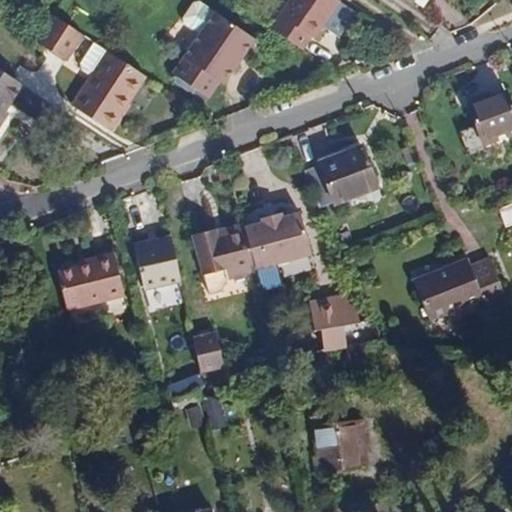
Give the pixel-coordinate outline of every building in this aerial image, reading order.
[(321,0),(289,0),(283,9),(318,32),(333,8),(321,0)] [(314,37),(318,32),(283,9),(270,29),(302,51),(311,36),(314,37)] [(66,59),(83,34),(52,14),(36,39),(66,59)] [(250,38),(213,14),(200,33),(212,41),(237,57),(250,38)] [(212,41),(200,33),(183,59),(198,69),(216,81),(222,72),(226,74),(237,57),(212,41)] [(129,100),(145,75),(106,49),(71,104),(107,126),(125,98),(129,100)] [(216,81),(198,69),(183,59),(173,73),(206,96),(216,81)] [(6,108),(22,83),(0,68),(0,124),(8,111),(6,108)] [(497,131),(511,125),(511,112),(505,92),(470,105),(483,143),(499,138),(497,131)] [(107,126),(111,129),(129,100),(125,98),(107,126)] [(403,148),(409,162),(417,160),(411,145),(403,148)] [(318,163),(334,202),(376,185),(360,146),(318,163)] [(511,201),(500,204),(503,225),(511,223),(511,201)] [(259,216),(261,220),(243,226),(254,264),(310,247),(298,208),(281,214),(279,211),(259,216)] [(256,269),(254,264),(243,226),(223,232),(220,226),(191,235),(202,274),(231,266),(235,275),(256,269)] [(145,290),(180,282),(170,235),(135,243),(145,290)] [(92,259),(93,264),(86,266),(97,301),(124,294),(114,253),(92,259)] [(3,261),(6,274),(20,268),(16,257),(3,261)] [(485,304),(504,296),(489,258),(471,266),(468,259),(415,280),(430,318),(483,298),(485,304)] [(69,308),(97,301),(86,266),(59,272),(69,308)] [(227,274),(207,277),(210,292),(230,289),(227,274)] [(323,339),(327,348),(350,344),(340,311),(314,313),(316,339),(323,339)] [(388,348),(373,320),(351,336),(354,344),(358,343),(377,346),(388,348)] [(298,341),(286,344),(289,360),(302,356),(298,341)] [(356,362),(362,385),(379,384),(377,346),(358,343),(354,344),(350,344),(356,362)] [(379,384),(390,382),(388,348),(377,346),(379,384)] [(169,382),(199,376),(201,376),(195,348),(193,349),(163,355),(169,382)] [(201,372),(225,369),(223,353),(199,356),(201,372)] [(177,394),(200,386),(197,376),(174,384),(177,394)] [(224,425),(217,400),(204,397),(213,428),(224,425)] [(201,406),(187,410),(192,427),(205,423),(201,406)] [(335,409),(316,412),(317,423),(336,421),(335,409)] [(362,418),(336,421),(317,423),(313,424),(318,456),(322,455),(324,472),(368,466),(362,418)]
